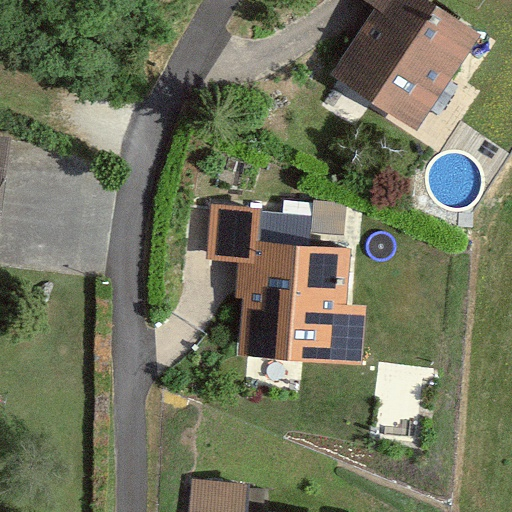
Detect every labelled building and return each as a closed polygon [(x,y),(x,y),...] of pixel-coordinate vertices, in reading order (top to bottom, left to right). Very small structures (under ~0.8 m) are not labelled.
[(336,68),(422,124),(482,33),(431,0),(372,0),(378,4),(336,68)] [(0,214),(3,215),(9,126),(0,125),(0,214)] [(264,201),(207,199),(205,251),(241,253),(237,352),(366,357),(368,298),(340,297),(342,241),(263,238),(264,201)] [(267,200),(265,233),(347,237),(349,204),(267,200)] [(250,477),(190,474),(188,511),(298,511),(248,510),(250,477)]
